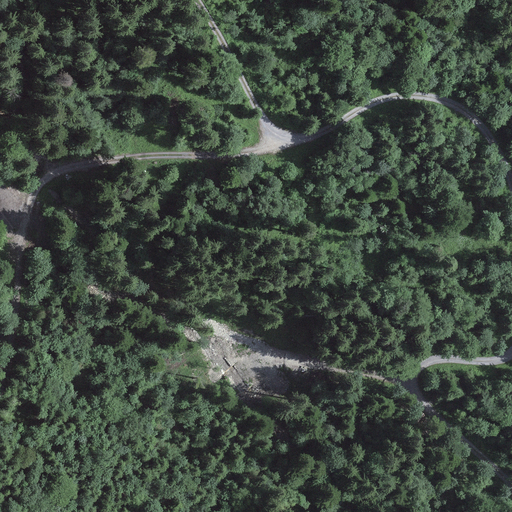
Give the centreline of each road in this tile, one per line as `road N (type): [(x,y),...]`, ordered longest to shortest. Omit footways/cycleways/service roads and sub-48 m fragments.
road 1 (track): [(277,137),(221,155),(147,155),(48,176),(33,194),(21,239),(17,312),(0,386)]
road 2 (track): [(205,0),(277,137),(314,135),(406,93),(439,99),(487,133),(511,184)]
road 3 (track): [(511,352),(500,359),(425,359),(414,374),(414,390),(438,418),(511,485)]
